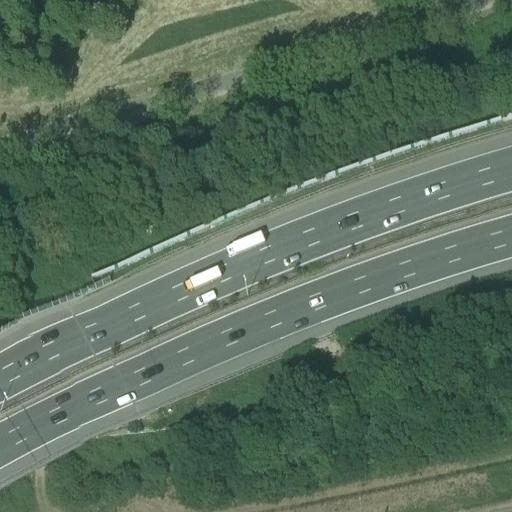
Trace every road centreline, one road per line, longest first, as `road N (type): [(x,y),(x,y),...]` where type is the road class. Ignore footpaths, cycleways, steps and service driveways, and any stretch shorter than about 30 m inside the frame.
road 1 (motorway): [(0,455),(123,389),(322,300),(511,237)]
road 2 (motorway): [(511,168),(222,274),(0,386)]
road 3 (tertiary): [(0,150),(477,0)]
